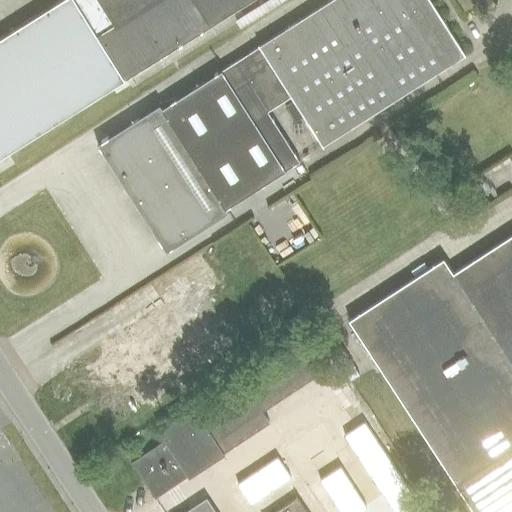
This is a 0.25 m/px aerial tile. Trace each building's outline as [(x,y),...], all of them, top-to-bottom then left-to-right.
[(61,0),(0,38),(0,158),(210,25),(251,0),(61,0)] [(249,81),(268,111),(290,97),(293,101),(285,106),(294,123),(303,117),(322,146),(466,55),(431,0),(327,0),(258,45),(259,46),(222,70),(234,89),(249,81)] [(240,28),(280,2),(278,0),(265,0),(235,20),(240,28)] [(234,89),(222,70),(162,108),(159,104),(98,143),(167,251),(228,212),(226,208),(300,161),(268,111),(249,81),(234,89)] [(511,511),(511,234),(453,273),(442,258),(347,320),(473,511),(511,511)] [(104,346),(139,400),(226,342),(191,289),(104,346)] [(291,332),(309,321),(303,311),(285,323),(291,332)] [(269,421),(261,408),(328,364),(305,330),(156,428),(164,439),(130,462),(154,498),(224,452),(224,450),(269,421)] [(364,422),(344,435),(358,455),(378,442),(364,422)] [(378,442),(358,455),(371,475),(391,462),(378,442)] [(277,456),(258,469),(271,489),(291,476),(277,456)] [(391,462),(371,475),(384,495),(404,482),(391,462)] [(335,470),(321,480),(334,500),(354,486),(341,466),(335,470)] [(258,469),(238,483),(251,502),(271,489),(258,469)] [(404,482),(384,495),(394,511),(402,511),(417,502),(404,482)] [(354,486),(334,500),(342,511),(358,511),(367,506),(354,486)] [(306,511),(296,496),(272,511),(306,511)] [(215,511),(206,498),(184,511),(215,511)] [(423,511),(417,502),(402,511),(423,511)]
